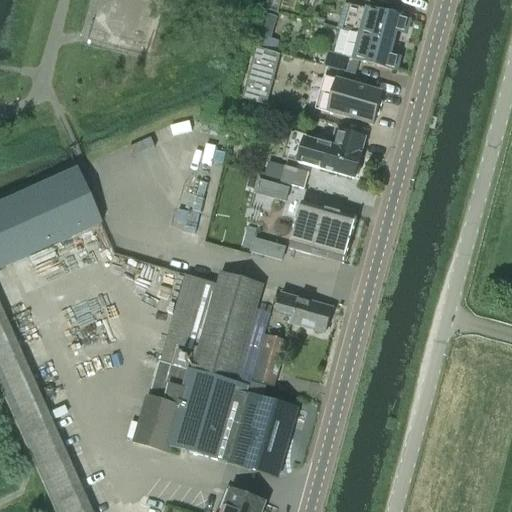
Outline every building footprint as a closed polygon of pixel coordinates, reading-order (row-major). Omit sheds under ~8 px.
[(344,5),(337,30),(393,45),(397,33),(406,35),(410,23),(344,5)] [(328,69),(328,70),(329,70),(329,69),(355,77),(359,62),(396,72),(400,60),(390,57),(393,45),(337,30),(330,54),(332,55),(329,69),(328,68),(328,69)] [(252,49),(256,50),(275,55),(277,43),(274,42),(274,41),(255,36),(252,49)] [(280,56),(275,55),(256,50),(242,100),(267,106),(280,56)] [(373,126),(382,93),(336,80),(327,113),(373,126)] [(358,167),(366,139),(336,131),(331,147),(303,140),(296,164),(321,171),(354,180),(355,176),(357,177),(360,168),(358,167)] [(267,164),(264,176),(280,181),(284,169),(267,164)] [(306,187),(310,171),(287,164),(283,180),(306,187)] [(74,171),(0,203),(0,394),(52,511),(88,511),(0,314),(0,269),(99,225),(74,171)] [(286,201),(289,190),(258,182),(254,194),(285,203),(286,201)] [(350,242),(356,219),(302,204),(296,227),(350,242)] [(343,265),(350,242),(296,227),(290,250),(343,265)] [(281,262),(285,249),(254,241),(251,253),(281,262)] [(226,464),(226,463),(272,477),(292,409),(246,396),(248,388),(235,384),(264,286),(221,274),(218,286),(186,277),(162,362),(159,361),(135,445),(165,454),(167,448),(226,464)] [(275,314),(292,318),(290,325),(326,334),(332,311),(279,298),(275,314)] [(287,344),(267,339),(256,384),(275,389),(287,344)] [(265,388),(254,385),(251,395),(262,398),(265,388)] [(264,504),(229,493),(222,511),(258,511),(261,505),(263,506),(264,504)]
